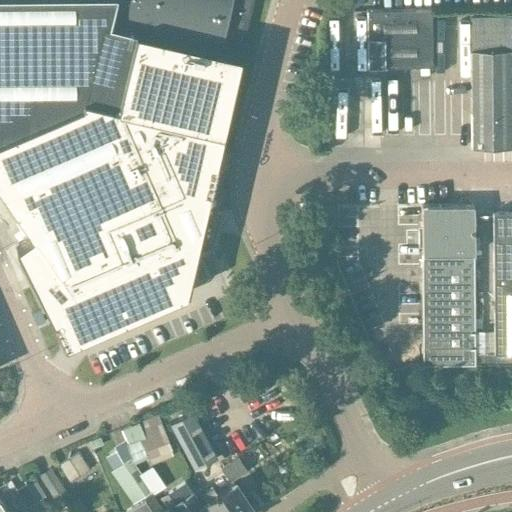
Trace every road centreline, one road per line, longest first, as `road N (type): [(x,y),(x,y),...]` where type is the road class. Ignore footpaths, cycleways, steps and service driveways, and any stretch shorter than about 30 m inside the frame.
road 1 (unclassified): [(57,425),(293,312)]
road 2 (unclassified): [(252,177),(511,176)]
road 3 (unclassified): [(252,177),(259,114),(293,0)]
road 4 (unclassified): [(361,456),(293,312)]
road 5 (unclassified): [(57,425),(0,290)]
road 6 (unclassified): [(293,312),(263,239),(252,177)]
road 7 (unclassified): [(389,501),(511,457)]
